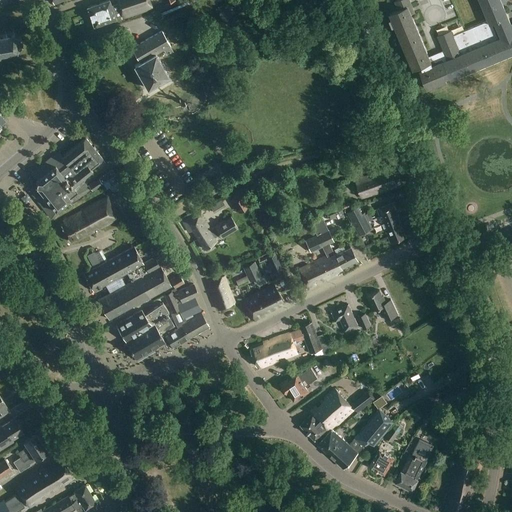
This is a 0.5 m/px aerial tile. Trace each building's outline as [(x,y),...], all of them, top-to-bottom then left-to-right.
[(152,8),(149,0),(116,0),(118,3),(110,5),(108,0),(87,7),(94,27),(115,19),(115,18),(122,16),(123,18),(152,8)] [(451,79),(511,53),(511,23),(511,24),(500,0),(479,0),(488,21),(464,31),(453,35),(451,30),(437,36),(441,45),(444,54),(441,55),(440,54),(434,56),(436,60),(431,62),(426,51),(411,15),(414,13),(412,9),(410,4),(409,0),(408,0),(398,0),(395,2),(398,10),(390,14),(413,70),(421,67),(422,70),(420,72),(427,89),(446,81),(446,79),(450,77),(451,79)] [(0,58),(0,57),(1,57),(0,54),(8,53),(9,56),(11,55),(10,52),(15,52),(17,54),(18,53),(16,50),(20,46),(22,46),(23,45),(20,44),(19,38),(21,37),(20,35),(18,37),(13,34),(14,31),(12,31),(11,34),(6,35),(5,32),(4,33),(5,35),(0,35),(0,58)] [(131,48),(134,52),(140,62),(145,59),(155,53),(156,54),(166,48),(170,45),(161,31),(157,33),(131,48)] [(169,76),(156,54),(155,53),(145,59),(140,62),(134,65),(148,88),(169,76)] [(423,83),(409,87),(410,91),(424,87),(423,83)] [(36,186),(29,191),(51,218),(58,213),(69,203),(70,204),(80,196),(89,189),(87,186),(82,180),(93,171),(91,168),(102,159),(85,138),(62,157),(54,163),(50,158),(31,173),(35,178),(34,178),(36,181),(35,185),(36,186)] [(395,180),(393,175),(404,171),(402,164),(355,181),(361,199),(398,187),(396,180),(395,180)] [(112,170),(89,185),(91,189),(92,190),(115,174),(112,170)] [(115,175),(107,181),(111,185),(119,179),(115,175)] [(123,187),(119,182),(113,187),(117,192),(123,187)] [(230,197),(239,212),(249,206),(241,191),(230,197)] [(99,229),(118,219),(107,198),(62,221),(64,223),(61,225),(69,242),(76,238),(77,241),(94,232),(93,230),(98,227),(99,229)] [(406,237),(398,218),(401,217),(395,202),(376,209),(384,230),(385,230),(391,243),(406,237)] [(363,214),(360,208),(359,207),(348,212),(360,236),(373,229),(365,213),(363,214)] [(210,230),(198,212),(186,220),(183,223),(189,233),(192,231),(204,249),(216,242),(214,237),(219,234),(221,238),(237,228),(230,217),(210,230)] [(341,236),(347,233),(341,218),(335,221),(341,236)] [(311,224),(317,235),(322,247),(329,244),(333,242),(328,230),(323,219),(311,224)] [(152,224),(146,226),(148,235),(154,234),(152,224)] [(317,235),(306,240),(311,252),(322,247),(317,235)] [(299,269),(305,284),(307,289),(315,285),(314,281),(320,278),(322,282),(337,275),(336,274),(342,271),(341,269),(334,256),(334,254),(329,244),(322,247),(326,256),(299,269)] [(84,273),(94,291),(105,285),(121,276),(126,274),(131,282),(147,273),(159,267),(160,266),(161,266),(160,265),(159,266),(155,258),(143,264),(134,246),(107,261),(101,265),(93,268),(84,273)] [(348,249),(334,256),(341,269),(357,261),(350,248),(348,249)] [(86,256),(93,268),(101,265),(107,261),(101,250),(95,254),(93,252),(86,256)] [(268,255),(276,273),(283,270),(275,252),(268,255)] [(249,280),(250,281),(261,276),(254,262),(243,267),(247,275),(249,280)] [(159,267),(147,273),(158,294),(171,286),(172,286),(161,266),(160,266),(159,267)] [(109,319),(116,315),(132,307),(133,307),(158,294),(147,273),(131,282),(125,285),(110,294),(99,300),(98,300),(109,319)] [(170,280),(175,288),(184,282),(179,275),(170,280)] [(238,286),(249,280),(247,275),(239,278),(235,280),(238,286)] [(208,282),(218,310),(234,304),(224,276),(208,282)] [(172,313),(174,312),(180,310),(183,318),(184,318),(185,320),(193,317),(192,314),(200,311),(194,297),(198,295),(193,284),(177,291),(177,292),(173,294),(172,292),(164,295),(172,313)] [(271,311),(284,304),(274,285),(243,301),(255,322),(266,317),(266,314),(271,310),(271,311)] [(373,311),(379,308),(380,308),(386,320),(398,315),(391,300),(386,302),(383,296),(382,297),(379,291),(367,296),(373,311)] [(119,322),(115,325),(124,338),(125,341),(129,339),(151,325),(150,324),(166,313),(168,312),(163,303),(162,303),(144,314),(141,310),(141,309),(119,322)] [(358,326),(348,305),(331,313),(335,322),(340,320),(345,331),(358,326)] [(125,341),(136,360),(165,342),(162,338),(160,334),(174,326),(166,313),(150,324),(151,325),(129,339),(125,341)] [(166,336),(173,348),(208,326),(201,313),(191,319),(191,320),(181,326),(174,331),(174,332),(166,336)] [(358,317),(363,329),(370,326),(365,314),(358,317)] [(393,327),(402,324),(400,318),(391,321),(393,327)] [(310,354),(321,350),(311,322),(300,326),(305,339),(310,354)] [(285,358),(297,354),(293,343),(289,333),(264,343),(264,344),(250,350),(257,366),(260,365),(261,367),(278,361),(278,357),(283,355),(285,358)] [(318,378),(311,367),(298,375),(289,381),(287,379),(280,383),(286,394),(288,392),(294,401),(308,392),(305,386),(318,378)] [(354,410),(351,406),(335,389),(320,402),(322,404),(318,408),(316,406),(311,411),(313,413),(301,425),(315,440),(328,428),(329,430),(335,424),(336,425),(354,410)] [(368,392),(352,404),(358,411),(374,399),(368,392)] [(464,394),(453,400),(455,404),(466,399),(464,394)] [(0,416),(9,411),(0,397),(0,416)] [(472,412),(469,403),(451,410),(455,419),(472,412)] [(374,446),(394,421),(379,409),(349,445),(332,429),(319,444),(344,468),(358,453),(358,452),(368,441),(374,446)] [(0,449),(13,442),(12,440),(23,433),(14,419),(2,426),(5,430),(0,433),(0,432),(0,449)] [(392,428),(386,437),(392,442),(399,432),(392,428)] [(13,462),(14,462),(42,443),(36,434),(24,442),(27,447),(18,453),(21,457),(13,462)] [(42,443),(14,462),(20,472),(30,465),(30,464),(48,452),(42,443)] [(370,465),(385,473),(394,457),(379,449),(370,465)] [(427,459),(417,455),(415,458),(410,456),(409,458),(408,458),(402,471),(401,471),(396,482),(413,490),(418,479),(417,479),(427,459)] [(473,495),(475,488),(472,487),(474,480),(477,480),(482,461),(459,455),(448,495),(449,495),(444,511),(466,511),(471,494),(473,495)] [(74,478),(61,458),(46,468),(44,466),(14,485),(20,494),(25,501),(29,507),(74,478)] [(0,463),(0,478),(12,470),(6,460),(0,463)] [(42,511),(41,509),(35,511),(72,511),(76,510),(77,511),(80,511),(82,511),(80,508),(83,506),(85,509),(85,510),(96,504),(85,485),(74,491),(75,493),(43,511),(42,511)] [(20,494),(4,504),(9,511),(16,511),(24,508),(21,503),(25,501),(20,494)]
